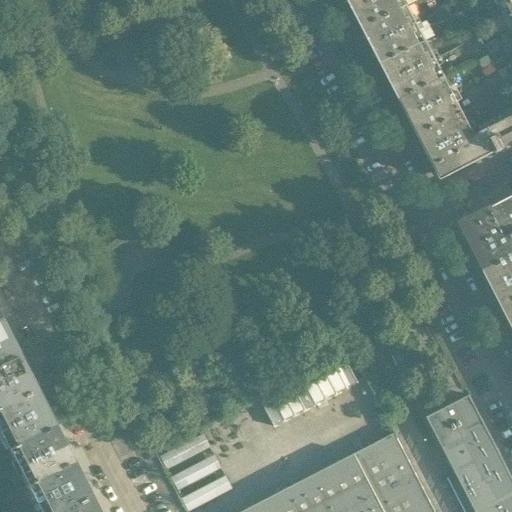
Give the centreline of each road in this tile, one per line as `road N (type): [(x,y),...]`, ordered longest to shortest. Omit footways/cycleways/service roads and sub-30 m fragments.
road 1 (residential): [(0,255),(133,511)]
road 2 (residential): [(423,218),(312,0)]
road 3 (residential): [(511,393),(423,218)]
